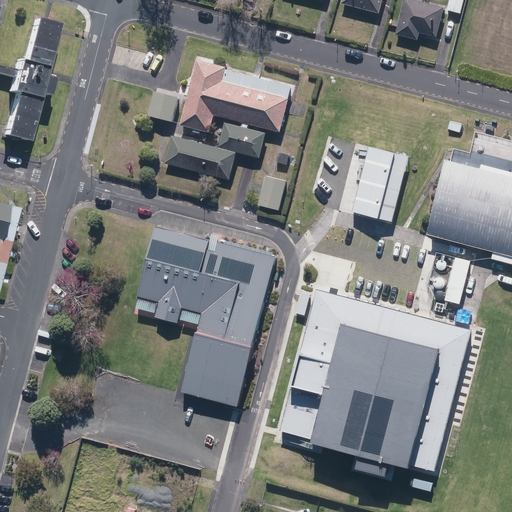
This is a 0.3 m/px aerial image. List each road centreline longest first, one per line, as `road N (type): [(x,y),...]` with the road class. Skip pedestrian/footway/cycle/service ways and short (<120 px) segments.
road 1 (residential): [(229,511),(291,253),(261,228),(63,180)]
road 2 (unclassified): [(108,0),(511,104)]
road 3 (unclassified): [(63,180),(108,0)]
road 4 (unclassified): [(27,323),(63,180)]
